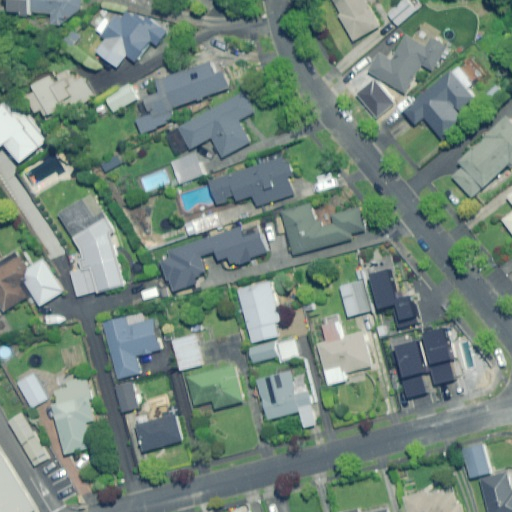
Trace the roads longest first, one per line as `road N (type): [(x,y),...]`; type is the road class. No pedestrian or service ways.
road 1 (residential): [(111,511),(511,405)]
road 2 (residential): [(274,0),(310,88),(511,333)]
